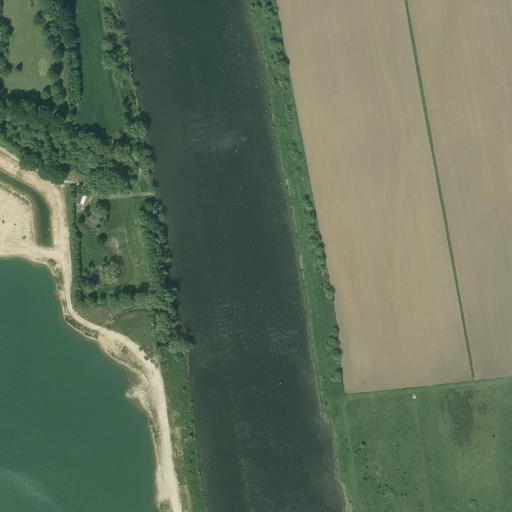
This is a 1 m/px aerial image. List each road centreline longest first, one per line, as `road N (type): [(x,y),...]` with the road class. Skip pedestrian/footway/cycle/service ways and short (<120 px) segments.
road 1 (track): [(0,148),(106,196),(153,194)]
road 2 (track): [(0,96),(20,101),(32,90),(33,0)]
